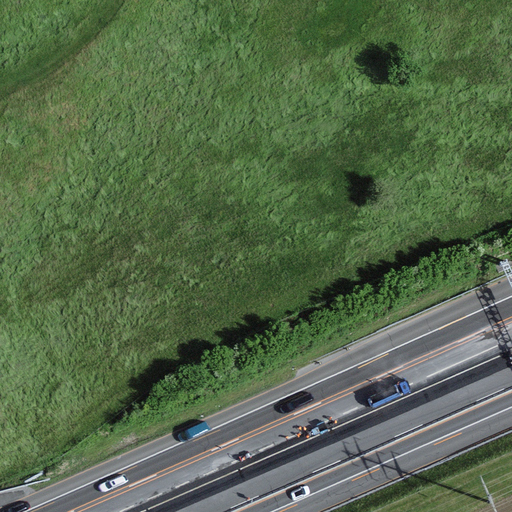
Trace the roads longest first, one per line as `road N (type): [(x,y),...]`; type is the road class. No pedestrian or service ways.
road 1 (motorway): [(511,315),(69,511)]
road 2 (motorway): [(239,511),(511,393)]
